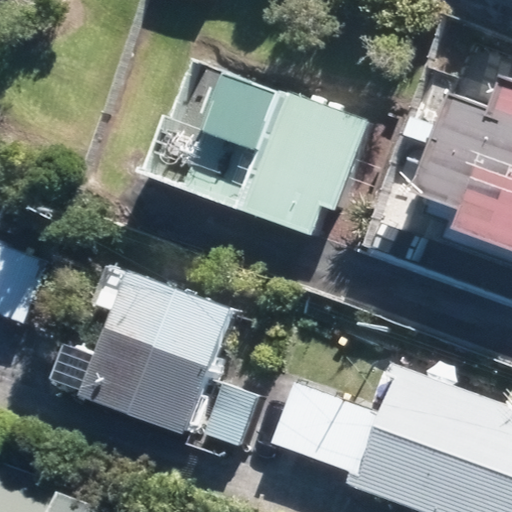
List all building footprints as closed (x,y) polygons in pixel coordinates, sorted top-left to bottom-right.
[(368,122),(192,58),(170,119),(163,116),(142,173),(326,239),(368,122)] [(511,109),(491,102),(460,188),(502,202),(494,225),(511,231),(511,109)] [(35,212),(7,201),(0,219),(0,225),(26,236),(35,212)] [(56,267),(0,244),(0,306),(34,320),(56,267)] [(212,431),(255,312),(166,281),(123,400),(212,431)] [(511,511),(511,406),(412,373),(373,487),(449,511),(511,511)] [(145,511),(24,470),(9,511),(145,511)]
